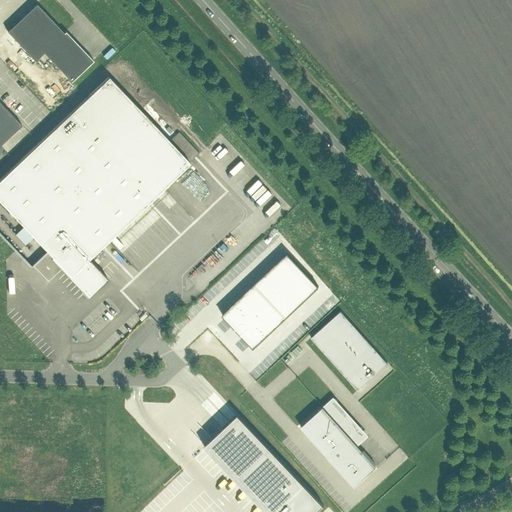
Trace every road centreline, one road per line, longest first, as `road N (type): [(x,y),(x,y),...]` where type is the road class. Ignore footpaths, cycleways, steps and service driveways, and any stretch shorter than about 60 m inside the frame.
road 1 (primary): [(511,341),(202,0)]
road 2 (track): [(511,304),(240,0)]
